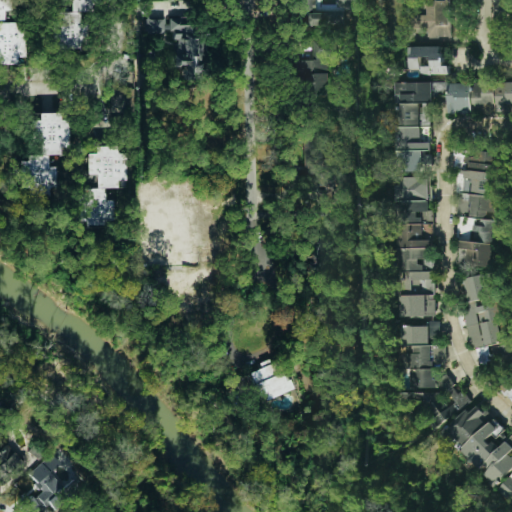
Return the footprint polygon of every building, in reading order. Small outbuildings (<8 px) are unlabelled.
[(0,0),(0,64),(17,64),(17,56),(25,56),(25,26),(13,26),(13,0),(0,0)] [(53,47),(85,48),(86,9),(98,10),(98,0),(66,0),(66,5),(54,5),(53,47)] [(344,25),(344,10),(318,10),(317,0),(297,0),(297,25),(344,25)] [(450,38),(451,0),(426,0),(426,14),(411,13),(411,27),(428,27),(428,37),(450,38)] [(331,39),(311,39),(311,57),(299,56),(298,88),(310,88),(310,111),(330,111),(331,39)] [(421,74),(449,74),(449,66),(443,66),(443,46),(409,46),(410,69),(421,69),(421,74)] [(433,103),(433,83),(400,82),(399,102),(433,103)] [(511,82),(475,82),(475,104),(496,104),(496,110),(505,110),(505,106),(511,106),(511,82)] [(472,83),(449,83),(449,112),(473,112),(472,83)] [(132,88),(110,88),(110,102),(132,101),(132,88)] [(398,103),(398,150),(431,149),(431,142),(421,142),(420,103),(398,103)] [(430,126),(430,103),(420,103),(421,127),(430,126)] [(66,112),(39,112),(39,120),(30,120),(31,155),(19,155),(19,186),(28,186),(28,194),(48,193),(48,186),(56,186),(56,166),(48,166),(48,154),(59,154),(59,144),(67,144),(66,112)] [(322,132),(302,131),(302,157),(321,157),(322,132)] [(124,179),(125,146),(80,145),(79,220),(86,220),(86,224),(112,224),(113,199),(105,199),(105,187),(116,187),(116,179),(124,179)] [(398,171),(432,170),(432,155),(423,155),(423,150),(397,151),(398,171)] [(429,177),(401,177),(401,185),(399,186),(400,316),(434,316),(434,210),(429,210),(429,177)] [(145,199),(145,214),(159,214),(159,224),(140,224),(140,240),(160,240),(160,246),(138,246),(138,262),(155,262),(155,248),(164,248),(164,252),(184,252),(185,208),(181,208),(181,199),(145,199)] [(500,243),(502,220),(474,217),(471,240),(500,243)] [(325,227),(302,227),(303,273),(326,272),(325,227)] [(490,268),(493,243),(461,240),(458,264),(490,268)] [(160,289),(178,289),(187,286),(197,315),(217,309),(206,271),(160,272),(160,289)] [(464,278),(469,302),(463,308),(468,340),(476,348),(479,361),(481,362),(491,361),(489,348),(497,356),(496,346),(500,345),(504,349),(499,319),(506,318),(504,302),(492,304),(488,278),(484,275),(464,278)] [(408,390),(425,389),(426,402),(419,406),(433,428),(472,403),(464,391),(454,392),(448,396),(440,396),(455,386),(447,374),(441,377),(434,378),(434,362),(444,362),(446,360),(445,347),(431,347),(429,344),(430,344),(430,329),(428,325),(401,327),(402,345),(406,345),(408,390)] [(288,390),(275,356),(257,363),(258,368),(246,372),(256,401),(288,390)] [(511,472),(511,454),(511,453),(511,451),(511,440),(478,406),(471,413),(468,409),(444,432),(497,487),(511,472)] [(0,438),(0,479),(3,484),(24,464),(0,438)] [(59,482),(49,471),(59,462),(50,453),(29,473),(48,493),(59,482)] [(511,479),(500,490),(507,498),(511,500),(511,479)]
